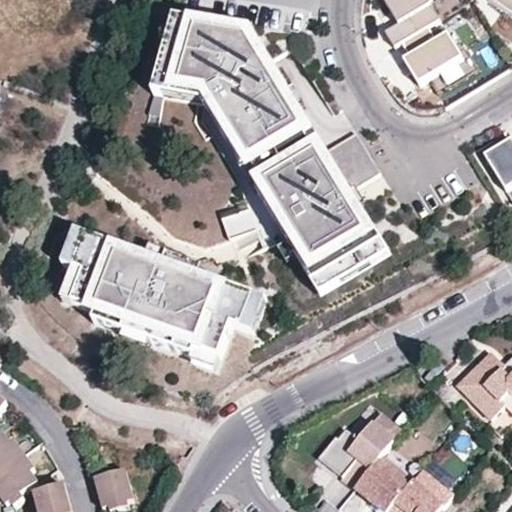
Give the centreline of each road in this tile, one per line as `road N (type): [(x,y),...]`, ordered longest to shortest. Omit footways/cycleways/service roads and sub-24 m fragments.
road 1 (residential): [(511,290),(256,421),(225,449)]
road 2 (residential): [(511,94),(434,137),(399,129),(346,48),(345,2)]
road 3 (residential): [(2,383),(56,431),(84,511)]
